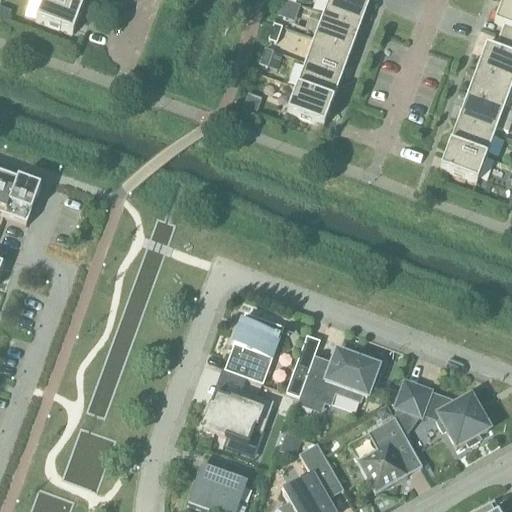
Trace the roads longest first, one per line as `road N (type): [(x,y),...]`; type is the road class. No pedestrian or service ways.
road 1 (residential): [(145,511),(156,446),(221,269),(511,377)]
road 2 (residential): [(0,452),(65,271),(32,258),(53,195)]
road 3 (residential): [(373,182),(437,0)]
